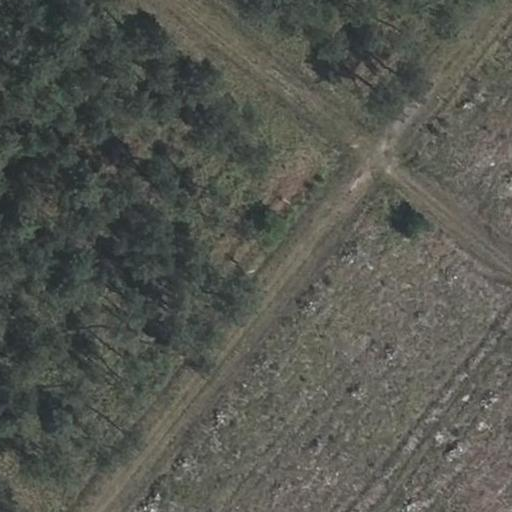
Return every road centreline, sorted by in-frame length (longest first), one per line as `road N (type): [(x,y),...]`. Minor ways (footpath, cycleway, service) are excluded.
road 1 (track): [(504,0),(102,511)]
road 2 (track): [(181,0),(511,263)]
road 3 (track): [(452,0),(346,131)]
